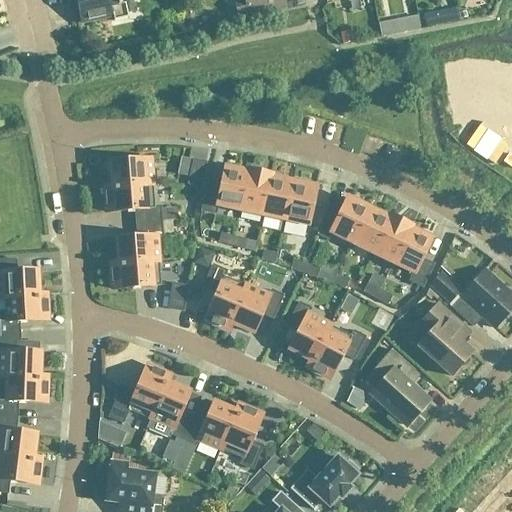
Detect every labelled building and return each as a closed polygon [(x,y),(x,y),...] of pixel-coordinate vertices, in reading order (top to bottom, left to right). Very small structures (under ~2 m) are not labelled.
[(127,20),(124,5),(120,6),(118,0),(66,0),(69,12),(77,10),(80,26),(111,19),(112,23),(127,20)] [(243,0),(243,2),(234,3),(237,19),(284,10),(282,0),(243,0)] [(348,0),(350,8),(372,4),(371,0),(348,0)] [(111,188),(152,186),(150,161),(109,164),(111,188)] [(200,189),(205,164),(193,162),(187,186),(200,189)] [(238,212),(246,174),(224,169),(219,191),(206,188),(201,213),(215,216),(216,207),(238,212)] [(247,172),(246,174),(238,212),(262,217),(270,180),(271,178),(247,172)] [(270,180),(262,217),(284,222),(292,184),(270,180)] [(292,184),(284,222),(306,227),(315,189),(292,184)] [(135,224),(160,222),(159,209),(153,209),(152,186),(111,188),(103,189),(105,214),(134,212),(135,224)] [(350,245),(367,210),(346,200),(329,235),(350,245)] [(367,210),(350,245),(370,254),(387,220),(367,210)] [(387,220),(370,254),(392,265),(409,231),(410,229),(388,218),(387,220)] [(117,265),(157,263),(156,239),(161,239),(160,222),(135,224),(136,239),(115,241),(117,265)] [(409,231),(392,265),(412,275),(408,283),(421,289),(432,267),(420,261),(430,240),(409,231)] [(230,248),(232,238),(219,235),(217,244),(230,248)] [(232,238),(230,248),(244,251),(246,241),(232,238)] [(260,262),(273,265),(276,256),(263,252),(260,262)] [(0,299),(5,299),(37,297),(36,273),(15,274),(15,262),(0,262),(0,299)] [(302,275),(305,266),(292,262),(289,271),(302,275)] [(157,263),(117,265),(109,266),(111,291),(159,288),(157,263)] [(305,266),(302,275),(315,280),(318,271),(305,266)] [(230,326),(246,288),(223,279),(226,273),(213,268),(203,291),(215,296),(203,323),(227,333),(230,326)] [(459,299),(494,331),(511,310),(511,299),(483,273),(459,299)] [(331,285),(344,291),(348,282),(336,276),(331,285)] [(448,305),(459,293),(440,277),(429,288),(448,305)] [(374,300),(378,292),(367,285),(362,294),(374,300)] [(167,311),(182,314),(186,289),(171,286),(167,311)] [(246,288),(230,326),(252,335),(261,316),(272,321),(282,298),(270,292),(268,298),(246,288)] [(378,292),(374,300),(387,307),(391,298),(378,292)] [(37,297),(5,299),(6,316),(0,316),(0,334),(19,334),(18,324),(47,322),(45,296),(37,297)] [(339,311),(349,316),(356,303),(346,297),(339,311)] [(309,363),(328,327),(307,316),(310,311),(298,305),(286,327),(297,333),(288,351),(309,363)] [(468,364),(467,359),(471,355),(459,345),(468,335),(436,307),(418,327),(428,335),(417,348),(450,379),(459,368),(464,368),(468,364)] [(328,327),(309,363),(305,370),(328,382),(341,356),(352,362),(364,339),(352,333),(350,338),(328,327)] [(0,377),(38,379),(39,355),(38,355),(38,343),(19,343),(19,339),(19,334),(0,334),(0,377)] [(403,425),(406,428),(428,404),(407,386),(415,376),(418,379),(419,378),(390,352),(380,363),(391,373),(370,396),(393,416),(391,418),(401,427),(403,425)] [(150,422),(166,385),(169,378),(145,368),(134,394),(121,389),(108,419),(122,425),(127,412),(150,422)] [(0,413),(16,414),(17,404),(45,405),(46,379),(38,379),(0,377),(0,413)] [(182,442),(192,419),(180,414),(188,394),(166,385),(150,422),(171,431),(169,436),(182,442)] [(192,419),(182,442),(195,447),(197,442),(219,451),(234,414),(212,405),(204,424),(192,419)] [(234,414),(219,451),(241,461),(239,466),(252,471),(261,448),(250,443),(261,417),(237,407),(234,414)] [(0,457),(0,458),(32,460),(35,436),(14,434),(16,420),(16,414),(0,413),(0,457)] [(40,461),(32,460),(0,458),(0,494),(6,496),(8,483),(37,487),(40,461)] [(312,511),(320,502),(328,509),(337,499),(340,501),(350,490),(347,488),(356,477),(354,476),(357,472),(348,463),(344,467),(336,459),(316,481),(304,471),(287,490),(312,511)] [(110,465),(104,503),(117,505),(135,507),(134,511),(160,511),(163,498),(151,497),(153,477),(125,473),(126,467),(110,465)] [(279,511),(295,511),(297,511),(279,494),(271,504),(279,511)]
